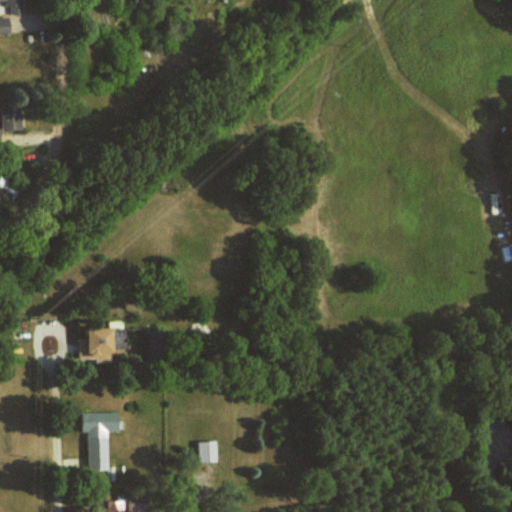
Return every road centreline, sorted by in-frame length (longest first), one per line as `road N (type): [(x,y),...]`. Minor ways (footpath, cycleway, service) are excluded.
road 1 (residential): [(0,237),(35,201),(60,135),(59,0)]
road 2 (residential): [(60,511),(57,365)]
